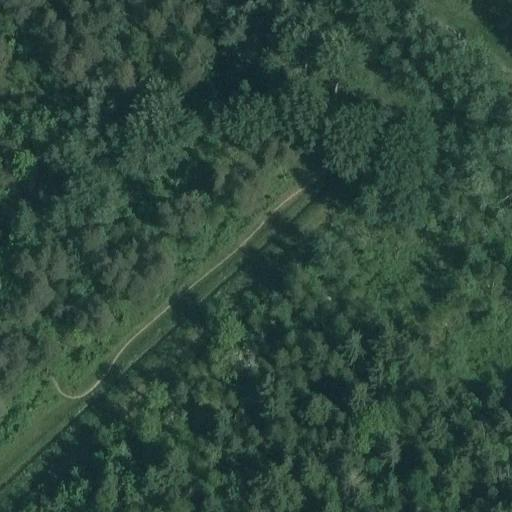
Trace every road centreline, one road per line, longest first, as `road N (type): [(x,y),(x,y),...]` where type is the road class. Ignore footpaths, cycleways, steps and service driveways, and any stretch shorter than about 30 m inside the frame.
road 1 (track): [(375,166),(0,509)]
road 2 (track): [(73,397),(320,173)]
